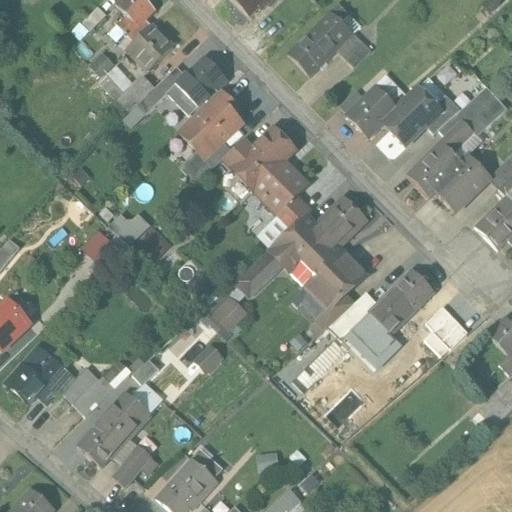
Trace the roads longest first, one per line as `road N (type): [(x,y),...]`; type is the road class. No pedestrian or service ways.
road 1 (residential): [(191,0),(438,251),(479,277)]
road 2 (residential): [(0,421),(100,511)]
